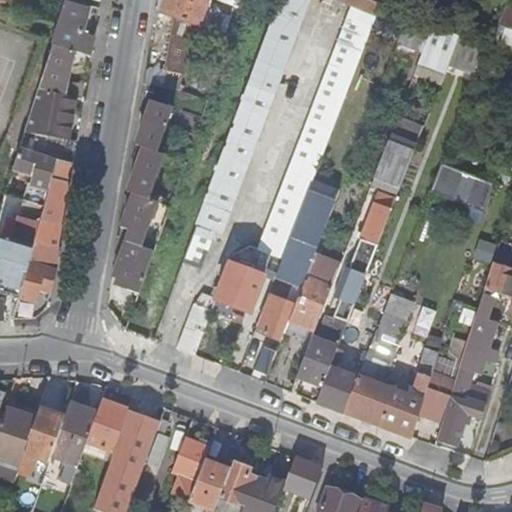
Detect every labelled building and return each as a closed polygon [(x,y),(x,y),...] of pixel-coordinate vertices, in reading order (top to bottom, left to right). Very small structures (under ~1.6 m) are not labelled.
[(161,0),(159,13),(202,28),(211,0),(161,0)] [(262,250),(284,258),(287,250),(301,213),(305,203),(381,5),(367,0),(282,0),(184,263),(203,271),(218,233),(225,236),(313,0),(335,0),(353,7),(262,250)] [(511,0),(510,0),(501,26),(511,29),(511,0)] [(88,13),(99,16),(100,9),(88,7),(88,8),(68,2),(54,45),(86,55),(89,56),(94,37),(84,34),(88,13)] [(402,32),(414,37),(428,42),(434,27),(408,16),(402,32)] [(430,40),(452,48),(457,37),(435,28),(430,40)] [(411,47),(424,52),(428,42),(414,37),(411,47)] [(454,49),(482,60),(486,48),(459,37),(454,49)] [(84,61),(86,55),(54,45),(40,89),(63,95),(71,61),(82,63),(84,61)] [(185,77),(150,70),(147,87),(179,94),(185,77)] [(73,165),(77,142),(69,141),(76,98),(63,95),(40,89),(25,133),(44,139),(40,155),(61,162),(73,165)] [(114,279),(143,288),(159,241),(147,237),(163,192),(154,189),(169,147),(162,144),(173,111),(147,101),(142,115),(146,121),(136,147),(138,148),(134,162),(137,168),(128,194),(131,194),(125,209),(129,209),(122,229),(129,231),(114,279)] [(385,138),(364,130),(350,166),(371,174),(385,138)] [(414,152),(389,142),(387,147),(412,157),(414,152)] [(381,181),(378,189),(397,196),(412,157),(387,147),(375,178),(381,181)] [(70,185),(73,165),(61,162),(40,155),(21,148),(16,162),(14,168),(33,174),(16,240),(3,237),(0,247),(0,284),(5,286),(3,293),(19,298),(53,180),(70,185)] [(444,167),(434,195),(489,213),(498,184),(444,167)] [(381,181),(375,178),(372,186),(378,189),(381,181)] [(65,200),(70,185),(53,180),(19,298),(35,302),(39,290),(50,293),(56,272),(57,261),(43,257),(47,244),(58,248),(66,202),(65,200)] [(297,378),(323,388),(331,369),(334,360),(336,355),(396,200),(379,194),(350,270),(346,268),(334,298),(344,302),(328,344),(313,338),(297,378)] [(332,213),(305,203),(301,213),(328,223),(332,213)] [(453,220),(465,224),(470,209),(458,204),(453,220)] [(306,279),(328,223),(301,213),(287,250),(284,258),(279,270),(276,278),(290,283),(289,285),(296,287),(294,294),(300,297),(306,279)] [(511,311),(511,314),(511,313),(511,267),(509,267),(511,258),(511,253),(498,249),(473,327),(494,335),(497,336),(501,320),(489,316),(495,297),(507,301),(509,294),(511,294),(511,311)] [(284,258),(262,250),(257,261),(279,270),(284,258)] [(194,356),(211,314),(216,301),(236,310),(251,316),(267,279),(239,268),(241,262),(234,259),(222,286),(218,284),(215,291),(220,293),(216,300),(205,295),(196,305),(178,350),(194,356)] [(288,327),(303,333),(306,327),(315,331),(332,289),(306,279),(300,297),(296,307),(288,327)] [(290,305),(296,307),(300,297),(294,294),(290,305)] [(296,307),(290,305),(269,296),(256,332),(282,342),(288,327),(296,307)] [(216,301),(211,314),(232,321),(236,310),(216,301)] [(424,307),(418,325),(432,330),(438,312),(424,307)] [(389,371),(409,322),(384,312),(358,379),(345,414),(396,433),(403,413),(387,408),(393,390),(381,386),(388,370),(389,371)] [(306,327),(303,333),(313,337),(315,331),(306,327)] [(337,355),(343,357),(344,357),(354,330),(348,328),(348,327),(337,355)] [(482,375),(487,358),(489,350),(494,335),(473,327),(468,344),(461,365),(443,422),(437,440),(458,447),(466,424),(470,425),(469,423),(472,416),(482,419),(488,403),(467,397),(475,373),(482,375)] [(448,361),(461,365),(468,344),(454,340),(448,361)] [(427,351),(415,389),(414,391),(426,395),(427,390),(438,358),(438,355),(427,351)] [(263,357),(254,380),(266,384),(274,362),(263,357)] [(461,365),(448,361),(438,358),(427,390),(433,392),(425,417),(443,422),(461,365)] [(405,368),(396,391),(405,395),(414,371),(405,368)] [(358,379),(331,369),(323,388),(317,404),(345,414),(358,379)] [(414,391),(415,389),(411,388),(409,396),(424,402),(426,395),(414,391)] [(387,408),(403,413),(409,396),(405,395),(396,391),(393,390),(387,408)] [(0,403),(7,406),(8,403),(11,396),(0,392),(0,403)] [(424,402),(409,396),(403,413),(396,433),(412,439),(424,402)] [(39,413),(8,403),(7,406),(6,410),(37,419),(39,413)] [(129,413),(102,403),(98,415),(87,444),(84,454),(111,464),(114,454),(129,413)] [(52,459),(79,468),(84,454),(87,444),(98,415),(70,405),(66,418),(52,459)] [(66,418),(40,409),(39,413),(37,419),(24,456),(50,465),(52,459),(66,418)] [(0,428),(0,462),(20,469),(24,456),(37,419),(6,410),(0,427),(0,428)] [(162,424),(129,413),(114,454),(111,464),(142,476),(159,434),(162,424)] [(170,426),(163,423),(162,424),(159,434),(166,437),(170,426)] [(211,450),(199,445),(186,440),(172,475),(179,478),(172,496),(190,504),(190,502),(205,463),(211,450)] [(199,445),(211,450),(213,444),(201,440),(199,445)] [(302,497),(310,476),(314,467),(297,461),(287,491),(302,497)] [(20,469),(0,462),(0,470),(18,476),(20,469)] [(215,511),(231,473),(205,463),(190,502),(214,511),(215,511)] [(111,464),(94,511),(95,511),(128,511),(142,476),(111,464)] [(253,471),(236,464),(219,508),(230,511),(276,511),(287,485),(271,478),(269,484),(251,477),(253,471)] [(310,476),(319,480),(323,470),(314,467),(310,476)] [(269,484),(271,478),(253,471),(251,477),(269,484)] [(328,489),(319,511),(356,511),(360,502),(328,489)] [(389,511),(390,511),(364,503),(360,511),(389,511)]
